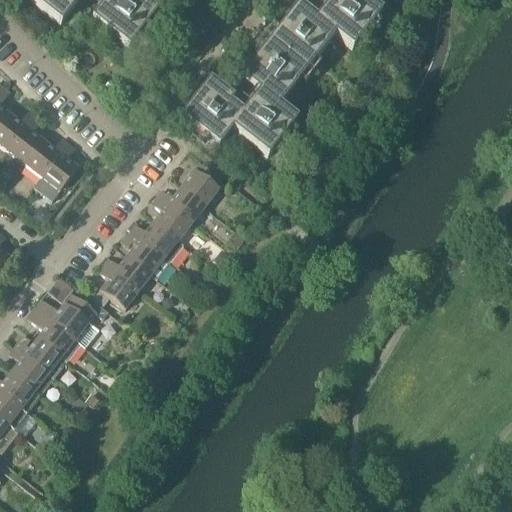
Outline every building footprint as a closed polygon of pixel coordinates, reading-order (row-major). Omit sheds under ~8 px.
[(77,4),(79,0),(23,0),(59,28),(78,4),(77,4)] [(107,0),(104,5),(90,23),(127,52),(156,15),(137,0),(107,0)] [(331,0),(331,1),(314,22),(334,37),(333,39),(350,53),(380,15),(376,12),(385,0),(331,0)] [(262,30),(257,36),(305,74),(333,39),(334,37),(314,22),(296,8),(276,34),(271,30),(262,30)] [(239,81),(257,96),(276,111),(278,109),(305,74),(257,36),(252,43),(254,52),(259,56),(239,81)] [(216,151),(230,133),(229,132),(243,113),(231,103),(232,103),(208,84),(179,121),(216,151)] [(0,93),(0,128),(8,118),(0,112),(0,107),(5,100),(8,97),(1,92),(0,93)] [(229,132),(230,133),(266,161),(295,123),(278,109),(276,111),(257,96),(243,113),(229,132)] [(0,128),(0,151),(5,156),(32,122),(26,117),(19,127),(8,118),(0,128)] [(5,156),(23,170),(42,145),(32,137),(39,127),(32,122),(5,156)] [(23,170),(39,183),(66,148),(60,143),(52,153),(42,145),(23,170)] [(40,183),(33,193),(50,206),(77,172),(66,163),(73,154),(66,148),(39,183),(40,183)] [(197,168),(179,192),(203,211),(217,194),(207,186),(212,179),(197,168)] [(160,195),(156,201),(190,228),(203,211),(179,192),(170,203),(160,195)] [(160,216),(152,226),(177,245),(190,228),(156,201),(150,208),(160,216)] [(132,225),(126,233),(129,235),(129,236),(168,267),(182,250),(176,246),(177,245),(152,226),(143,237),(135,230),(136,228),(132,225)] [(131,253),(126,260),(155,283),(168,267),(129,236),(120,247),(126,252),(128,250),(131,253)] [(242,243),(233,236),(225,248),(234,254),(235,254),(242,243)] [(220,254),(212,264),(221,271),(229,261),(220,254)] [(104,261),(99,267),(102,269),(137,296),(149,280),(154,284),(155,283),(126,260),(117,271),(104,261)] [(137,296),(102,269),(97,276),(107,284),(98,295),(123,314),(137,296)] [(40,304),(33,312),(79,348),(79,349),(84,353),(98,335),(88,327),(94,319),(101,324),(107,317),(85,300),(80,307),(70,299),(56,316),(40,304)] [(41,335),(34,344),(65,367),(79,349),(79,348),(33,312),(25,322),(41,335)] [(22,340),(12,352),(52,383),(65,367),(34,344),(29,350),(26,348),(28,345),(22,340)] [(17,366),(9,376),(39,400),(52,383),(12,352),(7,358),(17,366)] [(0,386),(0,396),(26,417),(39,400),(9,376),(0,387),(0,386)] [(100,399),(93,393),(84,404),(92,411),(94,410),(101,400),(100,399)] [(0,396),(0,424),(7,430),(12,434),(22,441),(35,425),(25,417),(26,417),(0,396)] [(74,414),(79,418),(85,409),(77,403),(73,409),(74,414)] [(0,424),(0,457),(16,438),(12,434),(7,430),(0,424)]
